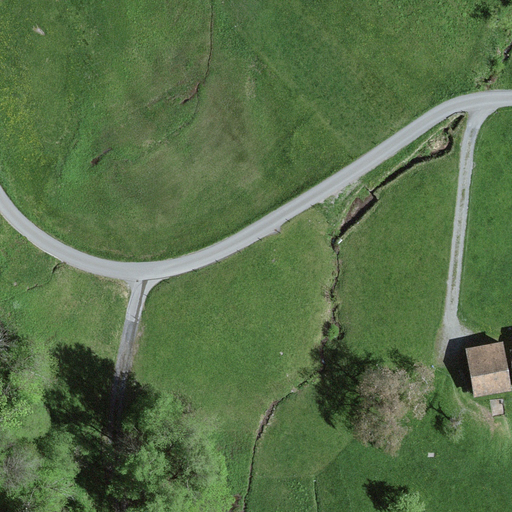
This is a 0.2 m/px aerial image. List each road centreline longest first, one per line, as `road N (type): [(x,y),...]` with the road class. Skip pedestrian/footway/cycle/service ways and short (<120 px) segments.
road 1 (track): [(511,99),(457,104),(252,235),(194,262),(144,272),(102,267),(47,245),(0,197)]
road 2 (track): [(144,272),(115,444),(123,511)]
road 3 (track): [(482,101),(470,137),(447,332)]
